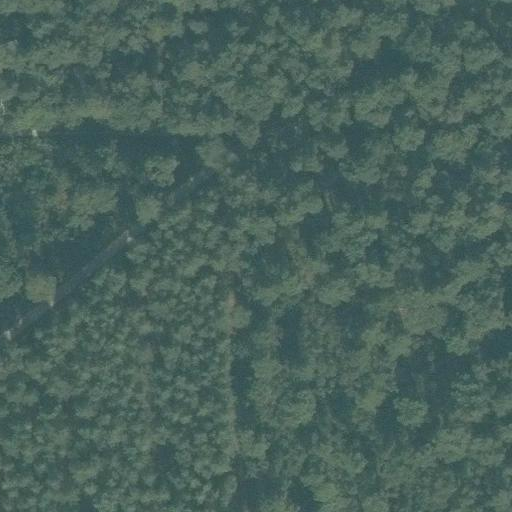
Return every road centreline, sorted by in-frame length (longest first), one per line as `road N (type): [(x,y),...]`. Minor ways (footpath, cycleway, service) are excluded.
road 1 (track): [(228,156),(247,511)]
road 2 (track): [(0,345),(228,156)]
road 3 (track): [(247,135),(511,121)]
road 4 (track): [(102,133),(247,135)]
road 5 (track): [(83,0),(102,133)]
